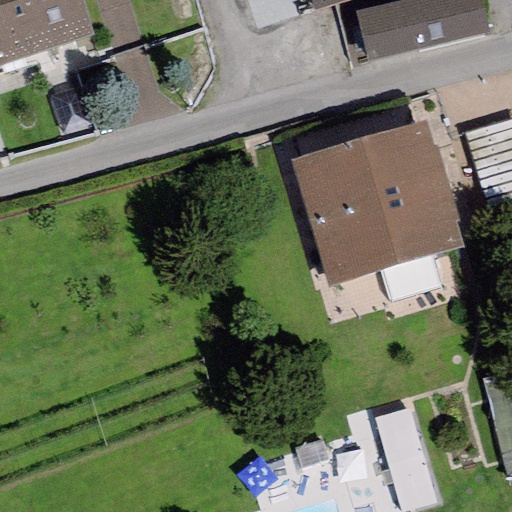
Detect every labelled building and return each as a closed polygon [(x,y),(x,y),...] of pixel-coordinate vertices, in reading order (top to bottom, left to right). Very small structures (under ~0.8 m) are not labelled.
[(0,0),(0,64),(92,35),(81,0),(0,0)] [(309,0),(314,11),(347,0),(309,0)] [(481,0),(409,0),(354,12),(365,62),(489,35),(481,0)] [(150,46),(107,63),(131,123),(174,107),(150,46)] [(293,164),(328,285),(461,246),(425,125),(293,164)] [(493,217),(511,212),(511,126),(476,134),(493,217)] [(511,377),(482,384),(505,479),(511,477),(511,377)] [(378,421),(407,511),(422,511),(446,504),(416,409),(378,421)]
